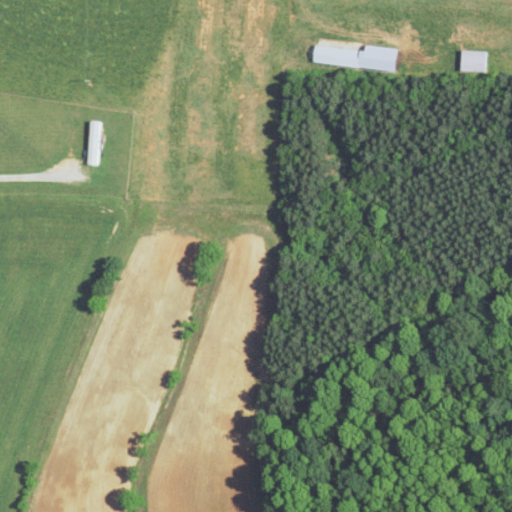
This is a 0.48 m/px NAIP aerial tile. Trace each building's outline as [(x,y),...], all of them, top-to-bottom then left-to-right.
[(191,0),(182,152),(211,154),(220,0),(191,0)] [(262,157),(270,0),(242,0),(234,155),(262,157)] [(511,0),(307,0),(307,3),(511,12),(511,0)] [(400,24),(400,12),(374,12),(374,24),(400,24)] [(318,62),(400,71),(403,49),(369,45),(369,49),(320,44),(318,62)] [(492,50),(468,50),(468,70),(492,70),(492,50)]
